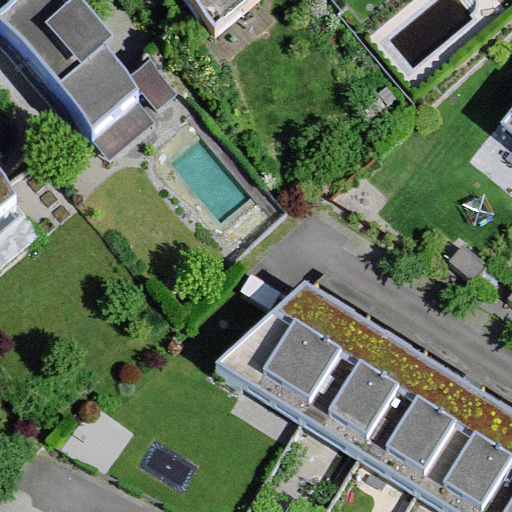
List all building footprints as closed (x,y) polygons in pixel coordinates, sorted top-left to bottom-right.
[(48,0),(0,0),(0,10),(10,23),(0,30),(0,42),(91,153),(139,113),(47,1),(48,0)] [(178,0),(216,44),(268,0),(178,0)] [(511,120),(494,142),(511,156),(511,120)] [(0,226),(13,215),(0,199),(0,226)] [(511,511),(511,394),(323,280),(210,387),(415,511),(511,511)]
